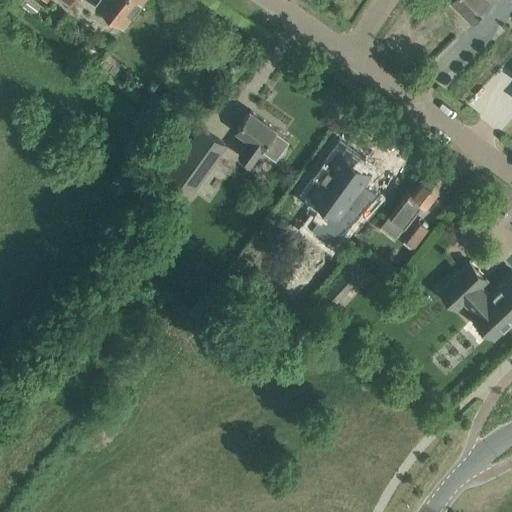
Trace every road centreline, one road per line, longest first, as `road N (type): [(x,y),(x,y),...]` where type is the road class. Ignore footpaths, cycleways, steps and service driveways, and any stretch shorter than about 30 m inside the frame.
road 1 (residential): [(511,174),(267,0)]
road 2 (residential): [(431,511),(511,420)]
